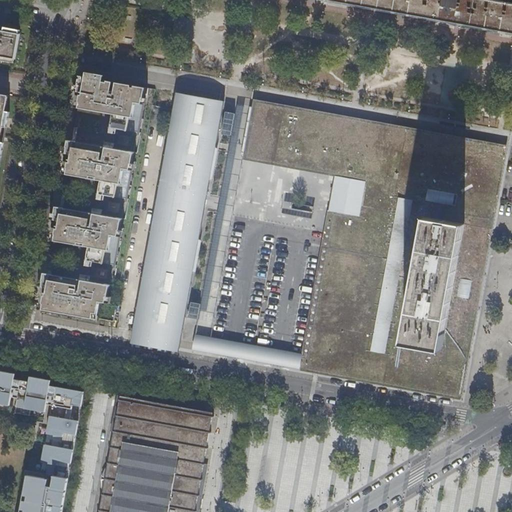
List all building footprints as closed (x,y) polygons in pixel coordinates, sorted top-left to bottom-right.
[(331,0),(511,32),(511,0),(509,0),(509,3),(490,0),(331,0)] [(0,30),(0,56),(16,60),(21,35),(0,30)] [(85,77),(82,92),(119,99),(121,84),(85,77)] [(119,99),(82,92),(80,105),(90,107),(90,109),(105,111),(106,103),(118,105),(114,127),(112,127),(139,132),(147,88),(121,84),(119,99)] [(177,93),(138,333),(183,341),(222,101),(177,93)] [(0,154),(10,97),(0,95),(0,154)] [(355,372),(366,374),(405,135),(403,134),(403,138),(398,137),(399,134),(357,126),(357,129),(353,129),(353,125),(317,119),(317,122),(307,120),(307,117),(276,111),(275,114),(271,114),(271,110),(248,106),(239,153),(252,155),(253,152),(258,153),(257,156),(279,160),(279,157),(284,158),(283,161),(319,167),(319,164),(329,165),(329,169),(345,172),(343,182),(346,183),(345,192),(341,192),(336,218),(340,219),(334,248),(331,247),(322,295),(326,296),(325,301),(321,300),(314,341),(317,341),(316,346),(313,345),(310,364),(324,366),(325,363),(330,364),(329,367),(345,370),(345,366),(355,368),(355,372)] [(366,374),(387,377),(426,139),(405,135),(366,374)] [(401,380),(432,385),(432,382),(442,383),(441,387),(457,390),(463,357),(471,310),(447,306),(452,277),(476,281),(478,269),(474,269),(480,234),(483,235),(486,218),(483,218),(483,213),(487,214),(489,198),(486,197),(487,193),(490,193),(497,152),(491,150),(490,154),(486,153),(486,150),(426,139),(387,377),(391,378),(392,375),(401,376),(401,380)] [(75,142),(74,142),(69,171),(79,173),(78,175),(105,178),(103,193),(101,193),(101,194),(128,198),(136,152),(115,149),(114,157),(103,155),(104,149),(74,144),(75,142)] [(63,208),(62,208),(57,237),(67,239),(67,241),(94,244),(91,260),(90,259),(89,260),(117,265),(124,218),(104,215),(102,223),(92,222),(93,215),(63,210),(63,208)] [(52,274),(51,274),(48,292),(110,303),(113,285),(93,281),(91,290),(80,288),(81,282),(51,276),(52,274)] [(458,293),(467,294),(468,281),(459,280),(458,293)] [(0,403),(8,406),(14,373),(0,370),(0,403)] [(28,382),(20,380),(14,413),(29,416),(30,410),(44,412),(50,380),(29,376),(28,382)] [(62,511),(68,478),(67,478),(77,421),(70,419),(72,405),(80,406),(83,392),(56,386),(50,416),(49,415),(45,433),(52,435),(50,445),(43,444),(40,462),(47,463),(45,471),(42,470),(41,473),(17,468),(15,476),(23,477),(19,493),(12,492),(10,500),(18,502),(15,511),(62,511)] [(116,432),(101,511),(196,511),(215,412),(122,396),(116,432)]
